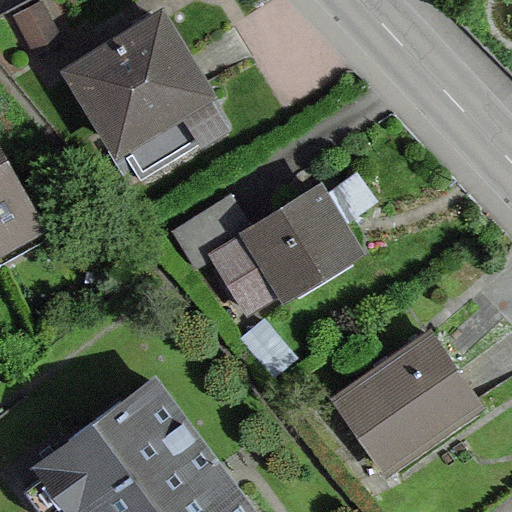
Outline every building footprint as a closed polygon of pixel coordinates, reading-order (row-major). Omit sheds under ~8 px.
[(59,37),(39,0),(14,13),(34,50),(59,37)] [(135,183),(222,131),(155,22),(69,74),(135,183)] [(0,245),(35,226),(0,162),(0,245)] [(282,294),(350,252),(314,193),(249,233),(226,197),(169,233),(191,270),(209,258),(242,312),(279,289),(282,294)] [(379,470),(473,405),(427,338),(334,403),(379,470)] [(220,502),(201,477),(212,469),(149,385),(118,407),(115,403),(63,441),(66,445),(36,468),(68,511),(243,511),(230,494),(220,502)]
